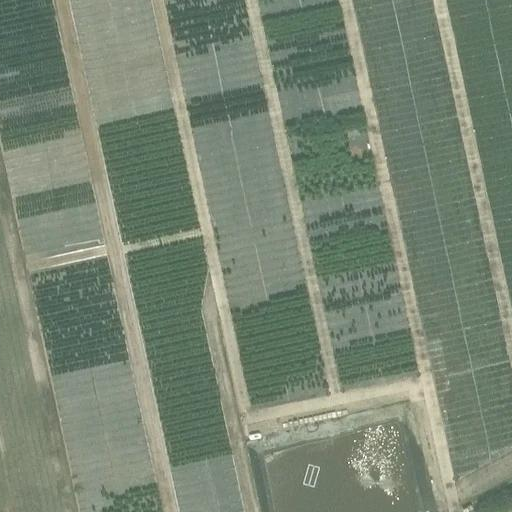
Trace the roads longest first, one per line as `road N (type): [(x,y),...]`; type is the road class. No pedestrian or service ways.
road 1 (track): [(259,511),(144,0)]
road 2 (track): [(40,0),(149,511)]
road 3 (track): [(45,511),(0,304)]
